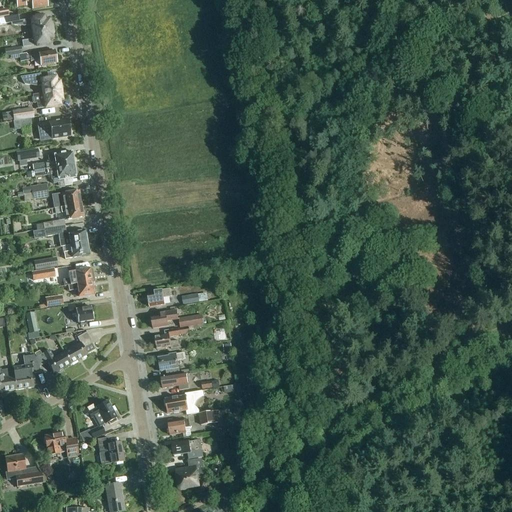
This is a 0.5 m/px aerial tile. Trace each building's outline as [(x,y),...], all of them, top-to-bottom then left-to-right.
[(26,7),(26,5),(31,4),(32,10),(47,7),(47,6),(48,5),(48,1),(46,0),(15,0),(17,8),(26,7)] [(0,19),(0,25),(6,25),(11,24),(11,26),(21,27),(20,22),(19,22),(18,16),(5,19),(3,19),(0,19)] [(33,26),(34,33),(52,30),(51,24),(50,24),(50,21),(45,22),(44,18),(32,20),(23,21),(23,27),(33,26)] [(52,30),(34,33),(35,40),(22,42),(23,48),(48,44),(48,40),(52,39),(52,36),(53,36),(52,30)] [(5,51),(6,57),(22,55),(21,48),(5,51)] [(58,63),(57,57),(55,57),(54,52),(39,54),(39,53),(29,55),(29,56),(30,62),(39,61),(40,67),(42,67),(42,68),(46,67),(46,66),(56,64),(56,63),(58,63)] [(27,62),(26,54),(19,56),(20,63),(27,62)] [(42,87),(43,94),(62,91),(61,85),(60,85),(59,83),(57,83),(56,78),(41,80),(40,75),(24,77),(25,83),(34,82),(34,88),(42,87)] [(62,91),(43,94),(33,96),(34,104),(37,104),(38,110),(60,106),(59,101),(62,100),(62,98),(63,97),(62,91)] [(12,113),(14,121),(20,120),(30,119),(33,118),(32,109),(12,113)] [(30,119),(20,120),(21,127),(31,125),(30,119)] [(39,121),(40,128),(41,132),(50,130),(52,140),(58,139),(58,138),(70,136),(67,121),(50,124),(49,119),(39,121)] [(18,155),(19,163),(39,159),(37,151),(18,155)] [(32,166),(33,172),(73,165),(72,160),(73,158),(73,155),(72,154),(71,153),(54,155),(55,163),(46,165),(46,163),(32,166)] [(73,165),(33,172),(34,179),(48,177),(47,175),(50,175),(53,185),(60,184),(59,181),(76,178),(75,177),(76,175),(76,172),(74,171),(73,165)] [(31,188),(32,195),(47,192),(46,186),(31,188)] [(47,192),(32,195),(33,201),(48,198),(47,192)] [(55,209),(81,205),(79,192),(52,197),(55,209)] [(81,205),(55,209),(56,215),(65,213),(66,221),(83,218),(81,205)] [(43,225),(44,230),(64,226),(64,221),(52,223),(43,225)] [(60,248),(70,246),(87,244),(86,232),(76,233),(66,234),(64,226),(44,230),(46,238),(58,236),(60,248)] [(87,244),(70,246),(71,253),(64,254),(65,260),(80,258),(80,257),(89,256),(87,244)] [(33,263),(35,272),(57,268),(56,259),(33,263)] [(54,270),(31,273),(33,282),(55,278),(54,270)] [(64,287),(68,287),(68,286),(92,282),(91,277),(93,277),(92,271),(90,271),(90,270),(68,273),(69,280),(63,281),(64,287)] [(92,282),(68,286),(68,287),(69,292),(78,291),(79,298),(94,295),(94,294),(96,294),(95,287),(93,287),(92,282)] [(155,295),(148,297),(149,302),(148,303),(148,306),(150,307),(150,308),(165,306),(164,299),(171,298),(170,290),(155,293),(155,295)] [(182,298),(183,306),(199,303),(198,295),(182,298)] [(46,300),(47,308),(63,306),(61,298),(46,300)] [(78,324),(80,324),(80,326),(86,325),(86,323),(94,321),(91,308),(76,310),(75,306),(68,307),(69,315),(76,314),(78,324)] [(152,323),(151,325),(152,327),(153,328),(153,330),(168,327),(167,320),(178,318),(177,311),(158,314),(159,317),(151,318),(152,323)] [(38,333),(34,313),(25,315),(29,335),(38,333)] [(199,325),(197,316),(179,319),(181,328),(199,325)] [(189,332),(199,330),(199,326),(165,332),(166,337),(155,338),(155,339),(154,340),(155,346),(156,345),(157,350),(171,348),(172,350),(180,349),(178,341),(171,343),(170,338),(180,336),(190,334),(189,332)] [(80,344),(64,353),(70,365),(87,356),(87,355),(95,350),(92,345),(93,344),(87,333),(77,338),(80,344)] [(70,365),(64,353),(53,359),(49,351),(36,358),(39,368),(47,363),(53,375),(70,365)] [(158,366),(159,370),(160,371),(161,373),(166,372),(167,376),(180,374),(178,362),(184,361),(186,359),(185,354),(170,356),(170,358),(158,360),(160,366),(158,366)] [(13,370),(16,391),(35,388),(33,375),(32,375),(30,366),(24,366),(24,368),(13,370)] [(0,393),(16,391),(13,370),(1,372),(1,370),(0,370),(0,393)] [(180,387),(180,391),(189,390),(188,386),(186,374),(178,376),(161,378),(161,381),(161,383),(162,385),(163,390),(180,387)] [(202,384),(203,390),(212,388),(213,390),(219,389),(218,382),(212,383),(212,382),(202,384)] [(223,388),(224,395),(237,393),(236,387),(223,388)] [(165,400),(166,402),(164,402),(165,408),(167,408),(168,415),(187,412),(188,417),(200,414),(200,413),(199,411),(198,410),(197,408),(194,406),(194,405),(195,404),(195,403),(196,402),(197,400),(198,399),(199,398),(199,393),(203,392),(185,395),(185,397),(165,400)] [(117,419),(107,402),(96,408),(96,409),(88,414),(91,419),(93,418),(99,428),(90,432),(93,440),(105,435),(102,427),(109,423),(110,426),(117,422),(115,420),(117,419)] [(200,415),(202,426),(218,424),(216,412),(200,415)] [(170,434),(170,436),(186,434),(185,429),(190,428),(189,421),(168,424),(169,430),(169,432),(170,434)] [(48,457),(60,455),(60,454),(66,453),(67,457),(76,456),(74,447),(76,446),(75,440),(68,441),(67,438),(64,439),(63,434),(56,435),(56,432),(53,432),(52,434),(52,436),(44,437),(46,450),(47,450),(48,457)] [(101,466),(124,462),(121,443),(109,445),(108,439),(97,441),(100,455),(101,455),(102,464),(101,464),(101,466)] [(175,458),(181,457),(180,455),(188,454),(189,460),(203,458),(201,441),(172,445),(173,448),(172,448),(173,454),(174,454),(174,456),(175,456),(175,458)] [(25,471),(23,456),(5,459),(7,474),(6,474),(7,481),(16,480),(17,488),(33,485),(45,484),(36,469),(30,470),(25,471)] [(189,462),(190,469),(177,471),(178,483),(178,488),(179,490),(181,491),(183,491),(184,490),(199,487),(197,478),(204,477),(201,460),(189,462)] [(105,487),(109,511),(124,511),(120,485),(105,487)]
